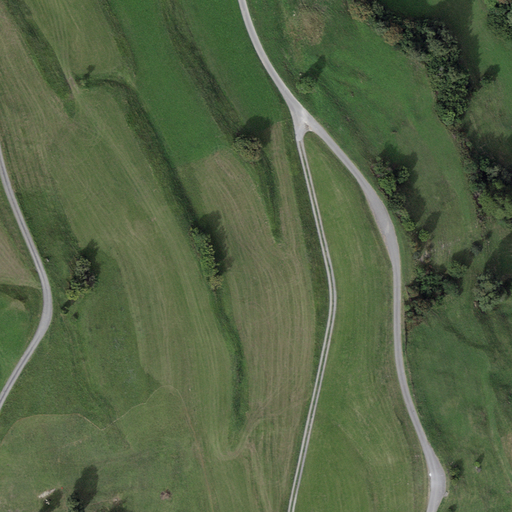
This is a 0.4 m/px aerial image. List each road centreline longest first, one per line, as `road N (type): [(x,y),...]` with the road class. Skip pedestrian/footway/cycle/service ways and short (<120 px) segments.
road 1 (track): [(250,0),(267,65),(365,184),(388,227),(396,347),(433,467),(430,511)]
road 2 (track): [(295,107),(333,306),(289,511)]
road 3 (track): [(0,400),(39,334),(48,298),(0,164)]
